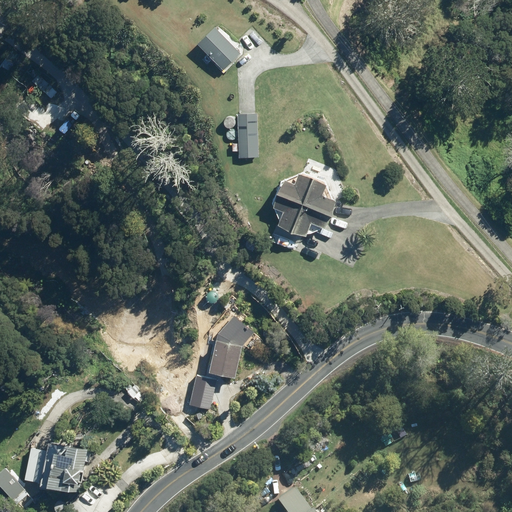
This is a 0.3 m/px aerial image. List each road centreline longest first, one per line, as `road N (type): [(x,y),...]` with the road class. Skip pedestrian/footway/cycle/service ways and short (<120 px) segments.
road 1 (unknown): [(206,457),(163,374),(166,271),(149,216),(90,115),(49,65),(0,27)]
road 2 (tertiary): [(142,511),(368,333),(440,322),(511,341)]
road 3 (unknown): [(458,205),(363,212),(300,245)]
